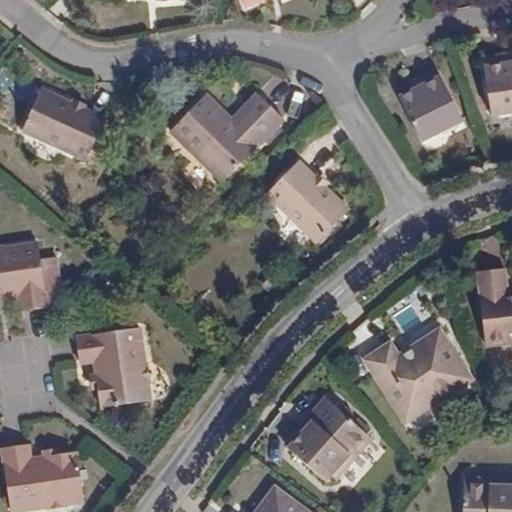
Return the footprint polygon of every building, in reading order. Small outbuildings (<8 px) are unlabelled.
[(511,61),(510,53),(487,57),(496,112),(511,109),(511,61)] [(426,83),(418,87),(405,94),(426,137),(467,116),(442,68),(423,78),(426,83)] [(415,82),(418,87),(426,83),(423,78),(415,82)] [(89,111),(78,106),(48,92),(30,131),(94,159),(111,122),(89,111)] [(221,166),(232,176),(286,120),(268,103),(243,128),(236,121),(208,96),(175,130),(217,170),(221,166)] [(243,128),(268,103),(261,96),(236,121),(243,128)] [(78,106),(89,111),(92,104),(81,99),(78,106)] [(355,209),(330,186),(320,177),(305,162),(275,193),(324,240),(355,209)] [(221,166),(217,170),(228,180),(232,176),(221,166)] [(320,177),(330,186),(334,182),(325,173),(320,177)] [(0,301),(3,301),(16,300),(29,298),(32,313),(59,309),(49,245),(12,250),(12,248),(0,250),(0,301)] [(484,267),(492,338),(511,335),(511,267),(511,264),(484,267)] [(108,374),(110,388),(113,406),(162,401),(160,385),(161,385),(158,364),(156,364),(150,327),(86,334),(91,364),(106,362),(108,374)] [(415,355),(410,349),(406,352),(397,341),(375,355),(407,403),(412,399),(420,410),(476,372),(444,327),(419,343),(424,349),(415,355)] [(419,343),(410,349),(415,355),(424,349),(419,343)] [(320,423),(294,446),(327,477),(332,473),(335,476),(356,454),(353,451),(370,434),(332,398),(314,416),(320,423)] [(412,399),(407,403),(414,413),(420,410),(412,399)] [(289,441),(294,446),(320,423),(314,416),(289,441)] [(353,451),(356,454),(373,437),(370,434),(353,451)] [(89,456),(69,458),(55,459),(44,460),(41,447),(13,450),(20,511),(31,511),(60,508),(61,510),(81,508),(81,505),(95,504),(89,456)] [(511,511),(511,481),(506,481),(506,475),(476,474),(476,479),(467,479),(466,511),(511,511)] [(315,511),(280,487),(261,511),(315,511)]
